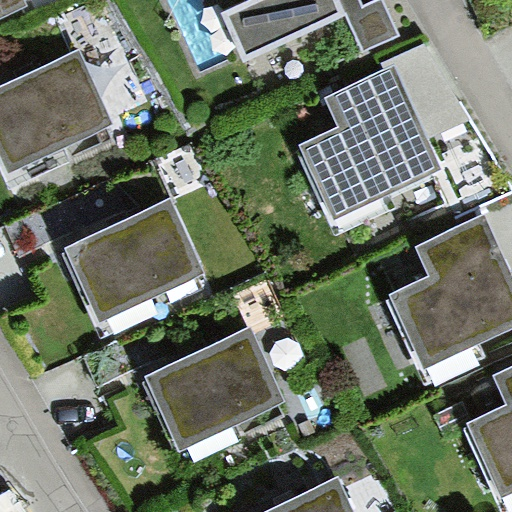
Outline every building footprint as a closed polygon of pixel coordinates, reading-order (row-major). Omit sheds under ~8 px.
[(250,54),(343,10),(362,50),(396,34),(381,2),(363,10),(358,0),(235,0),(226,4),(250,54)] [(80,52),(0,90),(0,146),(8,163),(110,114),(80,52)] [(393,69),(327,101),(340,128),(305,145),(341,220),(443,171),(423,130),(393,69)] [(171,201),(69,250),(99,312),(201,262),(171,201)] [(511,275),(483,216),(417,248),(430,275),(394,292),(431,367),(511,327),(511,275)] [(249,331),(148,381),(178,442),(280,393),(249,331)] [(511,369),(492,379),(505,405),(469,423),(506,498),(511,495),(511,369)] [(355,511),(338,477),(267,511),(355,511)]
